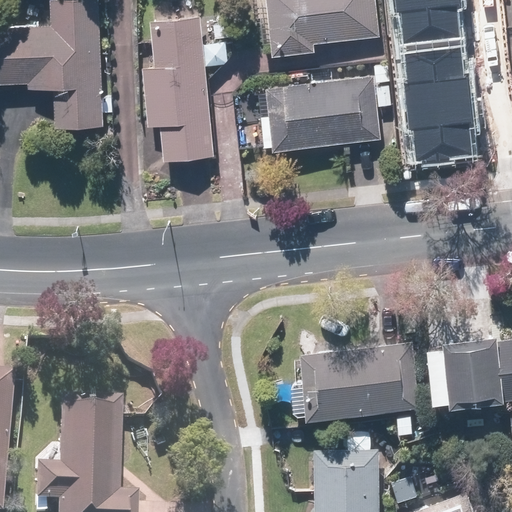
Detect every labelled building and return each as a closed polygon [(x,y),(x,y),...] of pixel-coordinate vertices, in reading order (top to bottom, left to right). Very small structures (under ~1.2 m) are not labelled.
[(52,0),(52,23),(0,21),(0,84),(57,85),(57,126),(105,127),(106,43),(100,43),(100,0),(52,0)] [(380,0),(257,0),(266,59),(319,52),(318,45),(386,36),(380,0)] [(394,0),(396,16),(401,16),(405,45),(458,40),(455,10),(460,9),(459,0),(394,0)] [(218,156),(210,65),(230,63),(228,41),(207,43),(204,15),(153,20),(157,64),(143,65),(149,124),(162,123),(165,161),(218,156)] [(405,86),(410,130),(415,130),(418,159),(472,154),(468,123),(473,123),(468,77),(464,77),(461,49),(406,55),(410,85),(405,86)] [(382,139),(379,108),(393,106),(388,63),(374,65),(375,76),(260,89),(267,152),(382,139)] [(511,328),(427,337),(434,397),(448,395),(449,404),(511,397),(511,328)] [(415,340),(300,351),(301,359),(293,360),(295,378),(289,378),(293,413),(307,411),(307,414),(421,403),(415,340)] [(0,511),(5,511),(15,373),(0,371),(0,511)] [(123,398),(60,396),(58,465),(37,464),(36,501),(56,502),(56,511),(138,511),(139,490),(119,490),(123,398)] [(379,511),(382,447),(317,445),(315,511),(379,511)] [(476,511),(469,490),(400,511),(476,511)]
